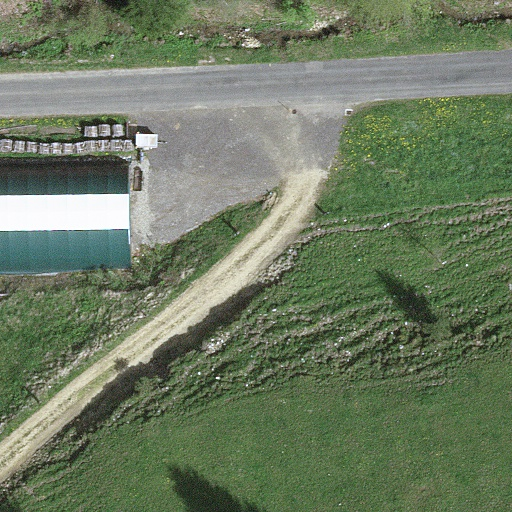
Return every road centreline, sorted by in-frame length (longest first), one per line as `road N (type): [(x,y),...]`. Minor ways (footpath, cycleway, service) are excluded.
road 1 (track): [(317,84),(318,168),(205,301),(0,462)]
road 2 (tertiary): [(511,74),(0,93)]
